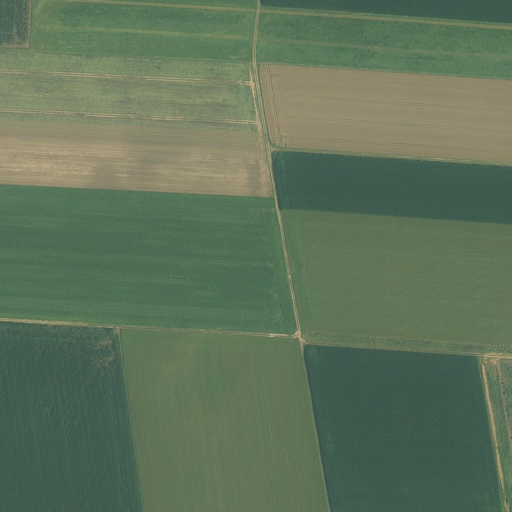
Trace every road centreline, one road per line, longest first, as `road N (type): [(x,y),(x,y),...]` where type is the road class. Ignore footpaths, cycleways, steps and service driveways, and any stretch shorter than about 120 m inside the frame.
road 1 (track): [(330,511),(268,149)]
road 2 (track): [(0,320),(301,336)]
road 3 (track): [(254,62),(0,48)]
road 4 (track): [(511,163),(268,149)]
road 5 (track): [(301,342),(511,357)]
road 6 (track): [(479,354),(506,511)]
road 7 (track): [(268,149),(254,62),(259,0)]
